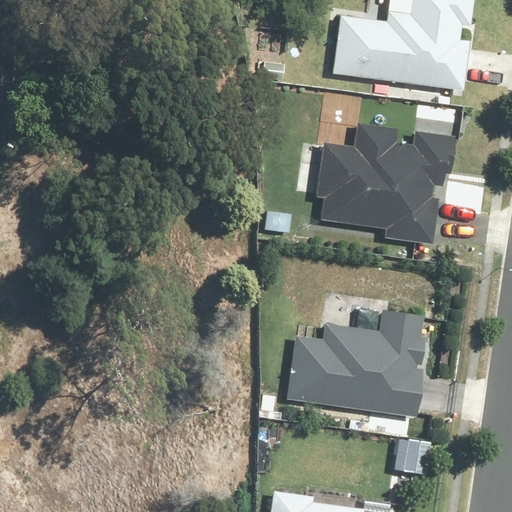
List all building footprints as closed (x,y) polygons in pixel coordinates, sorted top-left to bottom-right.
[(406,0),(406,14),(334,7),(328,73),(462,85),(468,20),(469,0),(406,0)] [(347,144),(318,141),(310,226),(379,232),(378,240),(439,245),(450,133),(407,129),(405,149),(391,148),(393,127),(349,123),(347,144)] [(289,211),(259,209),(258,231),(287,233),(289,211)] [(336,327),(334,342),(289,338),(283,407),(417,420),(418,402),(419,402),(425,335),(415,334),(417,317),(378,314),(376,330),(336,327)] [(361,511),(362,503),(269,495),(267,511),(361,511)]
